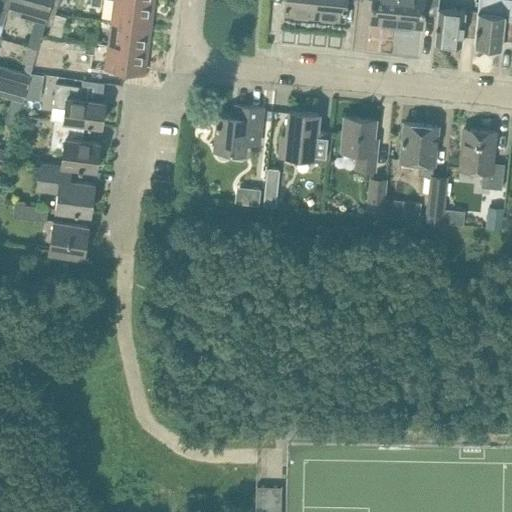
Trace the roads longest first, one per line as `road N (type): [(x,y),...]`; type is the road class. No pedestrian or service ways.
road 1 (residential): [(511,95),(189,60)]
road 2 (track): [(251,458),(192,455),(162,438),(135,407),(122,320),(127,238)]
road 3 (residential): [(127,238),(158,105),(189,60)]
